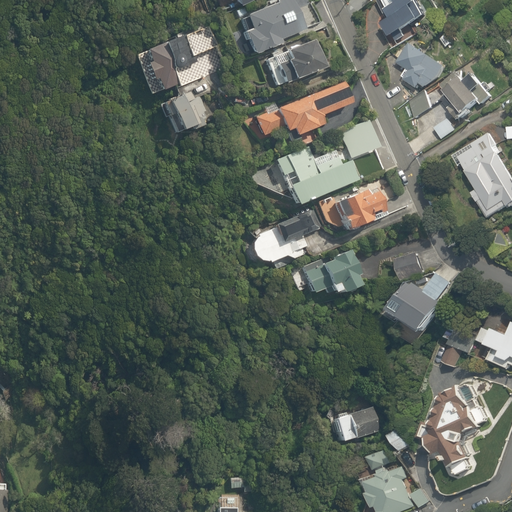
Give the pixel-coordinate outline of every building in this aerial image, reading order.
[(243,33),(253,60),(279,51),(277,45),(307,34),(294,0),(284,0),(246,14),(252,30),(243,33)] [(388,24),(395,39),(436,19),(426,0),(379,0),(387,17),(393,14),(396,21),(388,24)] [(146,77),(154,97),(213,75),(197,31),(143,50),(152,75),(146,77)] [(424,83),(430,88),(455,72),(416,41),(399,62),(410,71),(405,78),(419,89),(424,83)] [(317,43),(266,61),(276,92),(328,74),(317,43)] [(462,69),(442,83),(457,105),(451,109),(461,123),(488,104),(480,93),(488,88),(479,74),(470,81),(462,69)] [(345,84),(254,115),(263,140),(287,132),(288,136),(296,133),(298,139),(327,128),(323,116),(353,106),(345,84)] [(427,94),(408,103),(415,118),(434,109),(427,94)] [(197,96),(165,109),(178,139),(210,125),(197,96)] [(458,129),(451,119),(436,129),(443,140),(458,129)] [(370,122),(340,132),(349,159),(379,149),(370,122)] [(511,168),(492,133),(453,155),(460,166),(465,163),(479,189),(473,192),(490,221),(511,207),(511,168)] [(276,162),(299,210),(360,181),(351,160),(341,165),(335,150),(314,160),(308,147),(276,162)] [(318,211),(324,228),(342,236),(385,220),(382,212),(389,209),(381,188),(318,211)] [(316,212),(258,236),(258,237),(257,238),(256,239),(256,240),(255,241),(255,242),(254,243),(254,244),(254,245),(253,247),(253,248),(253,249),(253,250),(253,251),(254,253),(254,254),(254,255),(255,256),(255,257),(256,258),(257,259),(257,260),(258,261),(259,262),(260,263),(261,263),(262,264),(263,265),(264,265),(265,266),(266,266),(267,266),(269,266),(270,267),(271,267),(293,258),(294,262),(307,256),(300,238),(322,229),(316,212)] [(351,253),(291,274),(298,293),(311,289),(314,295),(332,289),(336,298),(346,295),(347,298),(365,291),(351,253)] [(423,255),(401,264),(410,285),(431,276),(423,255)] [(418,285),(401,315),(435,335),(463,287),(454,281),(459,272),(446,264),(430,292),(418,285)] [(511,336),(496,331),(490,347),(496,349),(491,362),(511,370),(511,336)] [(424,421),(418,438),(430,442),(436,455),(444,452),(451,468),(453,467),(456,473),(461,475),(470,470),(472,465),(469,459),(472,458),(470,455),(473,454),(468,442),(470,436),(482,431),(480,428),(483,427),(482,424),(488,421),(489,417),(485,407),(481,406),(478,399),(479,395),(474,386),(470,385),(465,388),(464,385),(447,394),(435,425),(424,421)] [(374,409),(335,422),(343,446),(382,433),(374,409)] [(405,430),(395,436),(405,454),(415,449),(405,430)] [(379,474),(367,479),(380,511),(421,511),(420,509),(431,504),(425,489),(415,493),(404,466),(395,469),(387,451),(372,457),(379,474)] [(242,493),(258,493),(258,477),(229,477),(229,489),(242,489),(242,493)]
